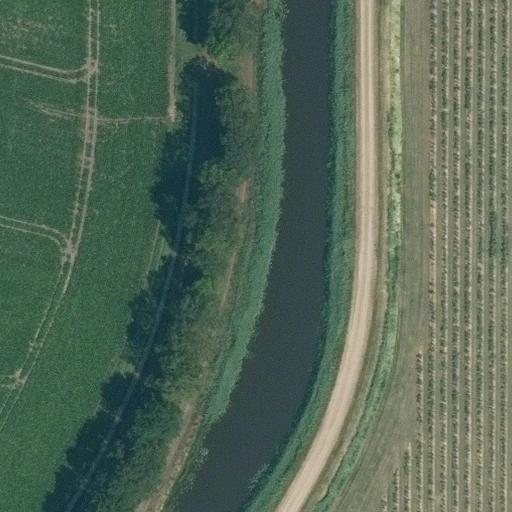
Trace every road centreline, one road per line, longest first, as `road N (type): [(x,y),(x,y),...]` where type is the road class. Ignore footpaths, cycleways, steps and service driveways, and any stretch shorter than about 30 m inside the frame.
road 1 (track): [(246,0),(245,149),(234,241),(212,328),(132,511)]
road 2 (track): [(284,511),(355,339),(366,235),(366,0)]
